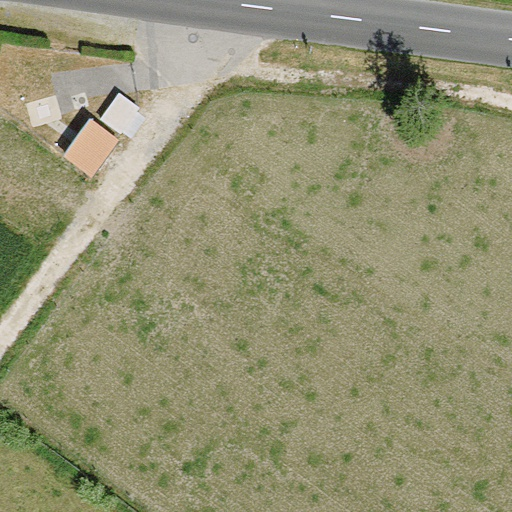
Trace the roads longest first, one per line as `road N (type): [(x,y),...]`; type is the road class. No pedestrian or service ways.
road 1 (track): [(511,100),(278,72),(237,71),(193,88),(0,348)]
road 2 (tertiary): [(205,0),(511,40)]
